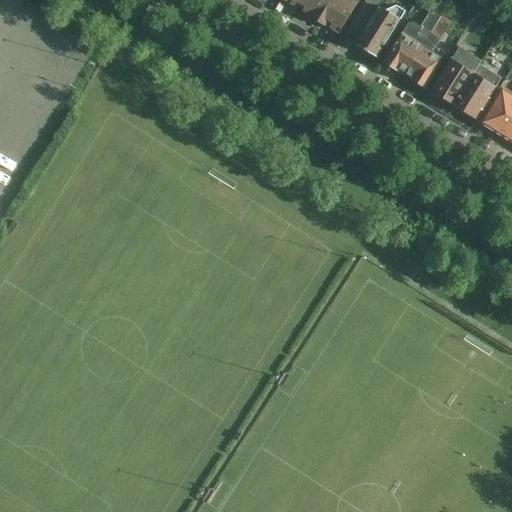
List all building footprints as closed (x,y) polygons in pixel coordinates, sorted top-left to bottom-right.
[(283,0),(286,2),(287,1),(299,8),(303,0),(283,0)] [(311,16),(310,17),(318,22),(331,0),(303,0),(299,8),(311,16)] [(339,33),(357,5),(349,0),(331,0),(318,22),(326,27),(327,26),(339,33)] [(394,0),(366,0),(347,32),(359,39),(355,45),(376,58),(400,20),(399,20),(404,12),(396,8),(386,12),(379,8),(383,1),(391,5),(394,0)] [(405,75),(431,34),(449,4),(443,0),(431,0),(424,11),(428,14),(420,28),(413,24),(407,25),(402,34),(384,63),(397,71),(398,71),(405,75)] [(508,19),(511,13),(511,7),(499,0),(484,0),(482,3),(508,19)] [(431,34),(405,75),(412,79),(411,80),(425,89),(443,60),(431,52),(433,48),(435,49),(440,40),(431,34)] [(454,106),(474,74),(460,66),(465,58),(456,52),(451,60),(452,61),(432,93),(454,106)] [(474,74),(454,106),(475,120),(501,78),(480,65),(474,74)] [(503,137),(511,122),(511,97),(502,92),(482,124),(485,126),(485,128),(490,131),(493,131),(503,137)] [(511,122),(503,137),(511,142),(511,122)] [(13,222),(5,235),(8,237),(16,223),(13,222)] [(285,373),(277,385),(279,387),(280,387),(288,375),(285,373)] [(210,489),(202,501),(204,503),(205,503),(206,504),(214,491),(213,491),(213,490),(210,489)]
